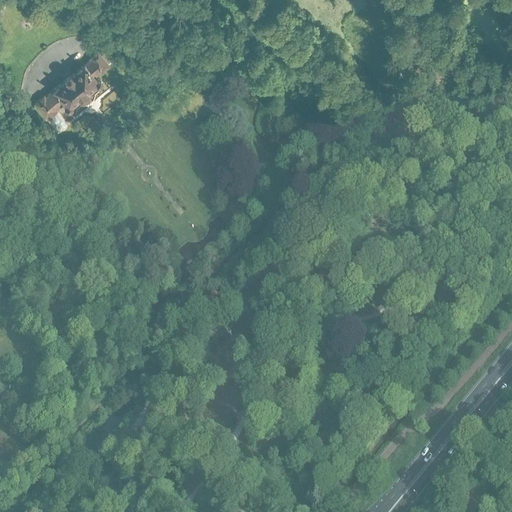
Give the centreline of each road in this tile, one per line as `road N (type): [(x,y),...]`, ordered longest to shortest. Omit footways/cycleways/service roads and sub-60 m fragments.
road 1 (primary): [(511,352),(380,511)]
road 2 (primary): [(397,511),(511,373)]
